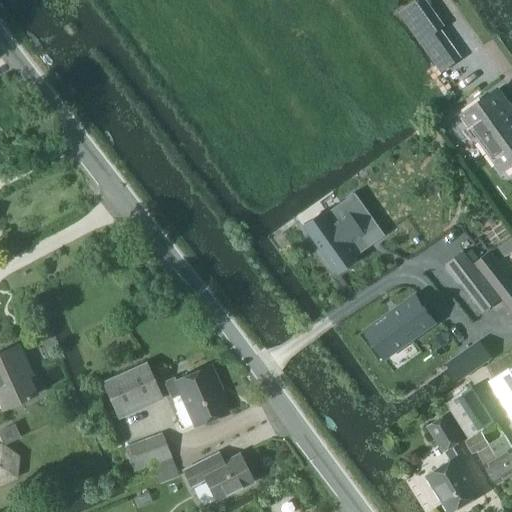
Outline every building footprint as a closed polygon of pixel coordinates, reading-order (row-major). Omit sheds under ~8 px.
[(428,0),(419,0),(409,7),(409,8),(402,12),(443,71),(463,57),(442,28),(446,25),(428,0)] [(511,108),(498,89),(474,107),(511,159),(511,108)] [(320,210),(301,224),(335,272),(355,259),(352,256),(382,234),(353,193),(323,214),(320,210)] [(511,238),(498,248),(505,258),(511,253),(511,238)] [(501,298),(466,251),(449,263),(485,311),(501,298)] [(511,278),(492,252),(477,263),(500,292),(511,283),(511,278)] [(511,283),(500,292),(511,308),(511,283)] [(421,293),(368,331),(390,362),(443,324),(421,293)] [(484,340),(449,364),(462,383),(497,359),(484,340)] [(33,373),(19,343),(0,351),(0,400),(3,408),(36,393),(28,375),(33,373)] [(106,380),(115,402),(120,412),(142,403),(165,392),(150,360),(106,380)] [(176,380),(175,376),(164,381),(172,397),(181,393),(195,426),(228,411),(216,383),(219,381),(212,364),(176,380)] [(511,366),(492,379),(511,411),(511,366)] [(474,388),(447,403),(468,438),(493,423),(474,388)] [(450,414),(430,426),(427,428),(443,452),(445,450),(451,460),(428,475),(452,511),(482,492),(454,445),(465,438),(450,414)] [(126,445),(134,469),(171,456),(163,433),(126,445)] [(467,443),(474,454),(478,452),(486,464),(485,465),(498,484),(511,475),(511,444),(507,437),(490,446),(482,433),(467,443)] [(0,445),(0,483),(17,476),(19,456),(2,444),(0,445)] [(214,500),(252,480),(238,451),(221,460),(217,452),(182,470),(190,486),(203,479),(214,500)]
